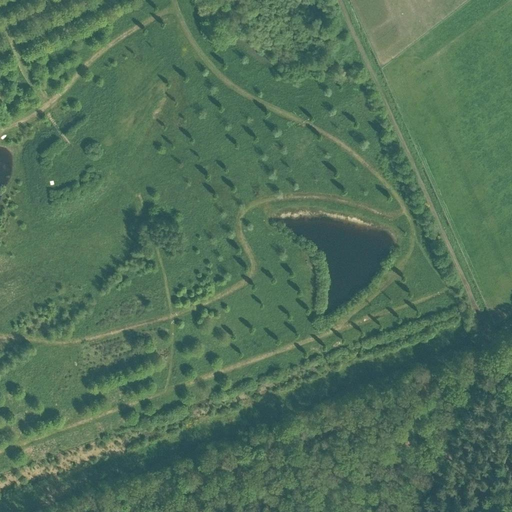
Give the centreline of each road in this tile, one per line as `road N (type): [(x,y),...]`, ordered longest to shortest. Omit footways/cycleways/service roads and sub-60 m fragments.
road 1 (track): [(0,451),(337,329),(411,245),(396,193),(334,138),(225,79),(187,40),(172,0)]
road 2 (track): [(0,129),(46,105),(109,45),(175,7)]
